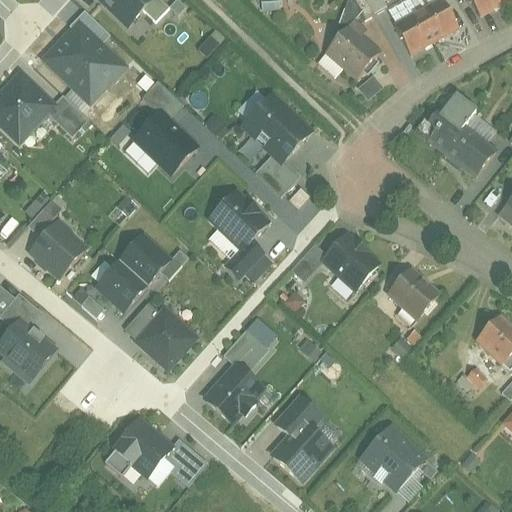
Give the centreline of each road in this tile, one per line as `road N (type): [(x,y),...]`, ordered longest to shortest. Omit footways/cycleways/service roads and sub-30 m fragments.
road 1 (residential): [(511,276),(405,212),(374,185),(367,157),(372,139),(423,90),(511,41)]
road 2 (residential): [(300,511),(155,393),(110,377)]
road 3 (track): [(372,139),(220,0)]
